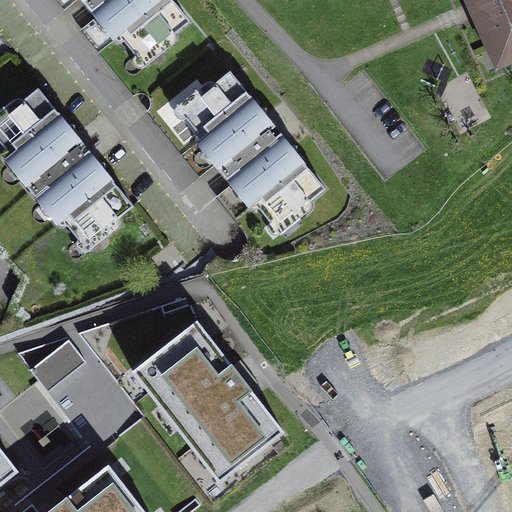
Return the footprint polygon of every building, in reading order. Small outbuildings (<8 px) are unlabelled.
[(77,0),(113,46),(119,48),(124,46),(135,58),(132,64),(133,69),(139,71),(144,69),(175,46),(176,42),(176,38),(191,24),(171,0),(77,0)] [(511,0),(462,0),(496,76),(511,68),(511,0)] [(206,85),(176,109),(173,114),(175,120),(180,123),(186,122),(196,134),(193,140),(196,147),(247,213),(253,215),(258,213),(269,225),(266,231),(267,236),(273,238),(278,236),(309,213),(311,209),(310,205),(325,191),(231,73),(214,87),(210,84),(206,85)] [(15,102),(0,114),(0,144),(6,152),(3,158),(5,164),(57,230),(63,232),(68,230),(79,242),(76,248),(77,253),(83,255),(88,254),(118,231),(120,226),(120,223),(135,208),(39,91),(23,104),(19,101),(15,102)] [(195,325),(133,376),(220,488),(285,439),(195,325)] [(30,372),(48,394),(88,364),(69,341),(30,372)] [(0,447),(0,492),(21,476),(0,447)] [(143,511),(109,467),(53,511),(143,511)]
